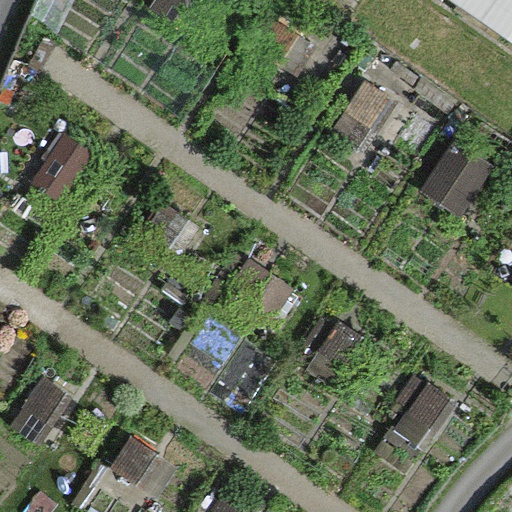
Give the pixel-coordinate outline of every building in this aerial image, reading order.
[(195,0),(155,0),(150,7),(178,26),(195,0)] [(511,0),(422,0),(511,60),(511,0)] [(271,14),(252,45),(296,73),(315,42),(271,14)] [(390,95),(365,79),(331,131),(357,147),(390,95)] [(90,150),(66,133),(33,178),(57,195),(90,150)] [(496,163),(455,136),(421,188),(462,214),(496,163)] [(202,224),(163,199),(144,229),(183,253),(202,224)] [(295,286),(250,257),(230,289),(275,318),(295,286)] [(371,341),(339,319),(305,368),(338,390),(371,341)] [(75,396),(44,374),(9,424),(41,446),(75,396)] [(458,400),(428,378),(392,427),(422,449),(458,400)] [(129,433),(109,465),(158,496),(178,463),(129,433)] [(244,511),(220,496),(209,511),(244,511)]
